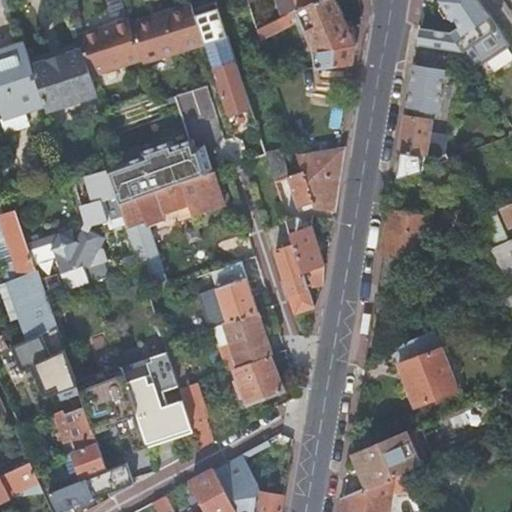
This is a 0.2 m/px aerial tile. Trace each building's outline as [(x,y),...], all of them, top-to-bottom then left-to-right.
[(288,16),(297,12),(321,0),(246,0),(248,3),(257,0),(271,0),(281,20),(288,16)] [(316,69),(353,64),(356,46),(336,0),(321,0),(297,12),(313,50),(316,69)] [(484,10),(477,0),(441,0),(443,4),(439,7),(439,10),(443,17),(447,18),(451,16),(462,32),(469,28),(478,41),(496,29),(484,10)] [(140,62),(142,66),(204,46),(191,5),(129,25),(140,62)] [(257,31),(260,40),(277,32),(277,31),(292,24),(288,16),(281,20),(257,31)] [(91,78),(140,62),(129,25),(127,21),(78,38),(83,51),(91,78)] [(441,35),(419,30),(416,45),(432,48),(439,49),(441,35)] [(25,44),(0,52),(0,102),(5,118),(5,119),(26,112),(45,106),(32,67),(25,44)] [(210,65),(213,72),(236,65),(232,50),(225,52),(227,60),(210,65)] [(83,51),(32,67),(45,106),(48,112),(97,96),(91,78),(83,51)] [(213,72),(227,116),(239,111),(245,110),(247,114),(252,113),(236,65),(213,72)] [(134,110),(133,106),(123,110),(151,195),(156,194),(163,191),(181,185),(177,176),(168,179),(148,118),(135,122),(131,111),(134,110)] [(30,126),(26,112),(5,119),(5,118),(1,119),(6,134),(30,126)] [(247,114),(254,137),(259,136),(252,113),(247,114)] [(414,118),(405,117),(395,182),(422,170),(425,155),(439,158),(444,154),(446,136),(429,133),(431,121),(425,120),(414,118)] [(458,156),(486,145),(479,127),(451,138),(458,156)] [(245,140),(252,160),(266,156),(259,136),(254,137),(245,140)] [(315,211),(335,212),(346,148),(340,149),(297,155),(314,208),(315,211)] [(214,173),(221,171),(215,153),(208,156),(214,173)] [(272,153),(266,156),(274,182),(282,180),(284,180),(279,163),(272,153)] [(314,208),(297,155),(298,160),(300,167),(302,173),(288,177),(300,212),(301,213),(314,208)] [(181,185),(214,173),(208,156),(175,166),(181,185)] [(457,174),(451,159),(427,169),(433,184),(457,174)] [(222,196),(214,173),(181,185),(163,191),(166,197),(171,195),(180,222),(201,215),(207,213),(226,207),(226,206),(222,196)] [(112,220),(121,218),(110,178),(89,183),(91,188),(89,188),(92,198),(88,199),(90,205),(94,203),(96,214),(97,214),(100,224),(112,220)] [(282,180),(274,182),(279,196),(285,193),(282,180)] [(159,205),(156,194),(151,195),(131,202),(135,213),(159,205)] [(0,221),(0,252),(4,251),(10,248),(27,242),(17,210),(0,215),(0,218),(1,222),(0,221)] [(286,224),(282,211),(273,213),(277,226),(286,224)] [(426,218),(390,211),(383,256),(397,259),(422,262),(426,260),(426,257),(420,255),(426,219),(426,218)] [(295,219),(287,221),(295,246),(309,289),(318,287),(323,286),(327,266),(325,265),(313,226),(308,227),(304,228),(303,223),(302,222),(301,220),(300,219),(298,218),(295,219)] [(420,255),(426,257),(431,252),(436,221),(426,219),(420,255)] [(133,246),(125,221),(114,224),(127,261),(129,261),(137,258),(133,246)] [(495,229),(483,235),(483,236),(489,250),(501,243),(495,229)] [(496,266),(489,250),(483,236),(475,239),(485,265),(481,266),(483,272),(487,270),(496,266)] [(511,239),(489,250),(496,266),(506,290),(509,296),(511,294),(511,239)] [(0,265),(6,283),(13,281),(20,277),(20,276),(36,270),(27,242),(10,248),(4,251),(0,252),(0,265)] [(140,267),(142,273),(148,272),(146,265),(154,262),(150,251),(149,251),(146,242),(133,246),(137,258),(139,266),(140,267)] [(309,289),(295,246),(277,252),(296,314),(315,307),(309,289)] [(139,266),(137,258),(129,261),(131,268),(139,266)] [(258,312),(243,262),(212,274),(216,289),(198,296),(210,330),(215,329),(225,325),(258,312)] [(506,290),(496,266),(487,270),(497,293),(506,290)] [(58,327),(48,298),(39,270),(20,277),(13,281),(33,339),(58,327)] [(173,344),(157,293),(149,296),(166,347),(173,344)] [(511,294),(509,296),(503,298),(511,321),(511,294)] [(273,356),(258,312),(225,325),(234,355),(225,358),(229,372),(235,369),(270,357),(273,356)] [(234,355),(225,325),(215,329),(225,358),(234,355)] [(458,390),(435,329),(392,349),(415,407),(458,390)] [(175,343),(173,344),(166,347),(168,353),(174,372),(183,368),(175,343)] [(45,367),(38,348),(0,364),(0,369),(6,383),(45,367)] [(174,372),(168,353),(152,359),(153,362),(124,372),(125,376),(139,417),(148,446),(179,436),(169,406),(165,392),(179,388),(174,373),(174,372)] [(282,392),(270,357),(235,369),(247,405),(282,392)] [(183,368),(174,372),(174,373),(179,388),(180,389),(190,385),(183,368)] [(125,376),(86,390),(100,429),(114,425),(123,422),(139,417),(125,376)] [(197,383),(190,385),(180,389),(184,401),(190,421),(194,433),(199,450),(214,443),(206,416),(207,415),(197,383)] [(184,401),(169,406),(179,436),(148,446),(149,448),(194,433),(190,421),(184,401)] [(78,451),(98,444),(86,407),(66,415),(64,411),(56,414),(67,447),(75,445),(78,451)] [(125,427),(123,422),(114,425),(116,430),(125,427)] [(405,432),(378,444),(352,455),(366,488),(392,477),(402,473),(420,465),(405,432)] [(275,455),(268,441),(247,453),(250,458),(255,466),(275,455)] [(75,484),(108,472),(98,444),(78,451),(75,452),(75,453),(82,471),(72,475),(75,484)] [(70,476),(72,475),(82,471),(75,453),(63,457),(70,476)] [(247,453),(241,456),(244,461),(250,458),(247,453)] [(241,456),(214,470),(225,490),(231,501),(237,511),(281,511),(284,497),(262,494),(261,494),(244,461),(241,456)] [(42,489),(31,464),(0,477),(0,503),(12,499),(42,489)] [(114,496),(134,485),(128,464),(108,472),(75,484),(50,494),(57,511),(58,511),(109,493),(111,497),(114,496)] [(225,490),(214,470),(193,482),(204,501),(206,506),(203,508),(205,511),(172,511),(165,497),(152,503),(157,511),(236,511),(237,511),(231,501),(225,490)] [(393,479),(392,477),(366,488),(342,498),(339,511),(388,511),(391,494),(393,479)] [(404,479),(393,479),(391,494),(411,502),(404,479)] [(204,501),(193,482),(186,485),(197,505),(204,501)]
